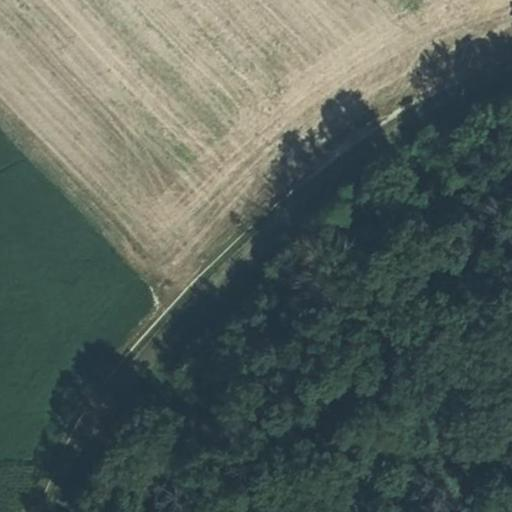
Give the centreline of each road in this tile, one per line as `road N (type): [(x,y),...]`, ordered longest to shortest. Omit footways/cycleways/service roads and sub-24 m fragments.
road 1 (track): [(40,511),(89,410),(186,293),(363,138),(511,62)]
road 2 (track): [(186,293),(0,108)]
